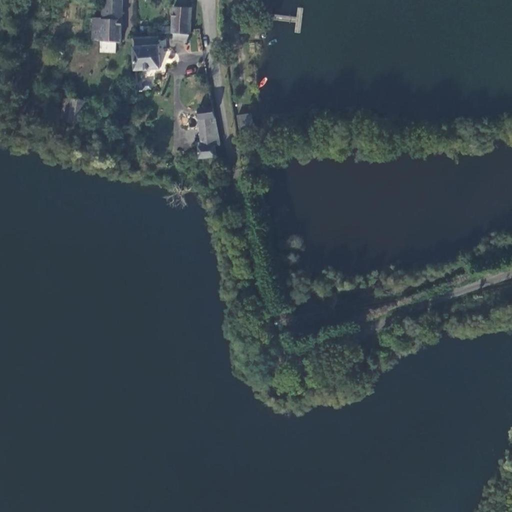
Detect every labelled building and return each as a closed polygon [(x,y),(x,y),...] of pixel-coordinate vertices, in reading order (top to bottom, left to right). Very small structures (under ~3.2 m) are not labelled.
[(90,17),(89,39),(118,41),(120,0),(111,0),(102,0),(103,7),(99,7),(99,18),(90,17)] [(189,34),(191,6),(173,5),(171,26),(161,25),(161,32),(172,33),(189,34)] [(133,35),(135,67),(158,65),(156,34),(133,35)] [(66,99),(61,122),(81,125),(84,102),(66,99)] [(199,159),(217,158),(216,147),(219,146),(212,108),(199,109),(202,148),(199,148),(199,159)] [(251,113),(236,115),(239,134),(254,132),(251,113)]
